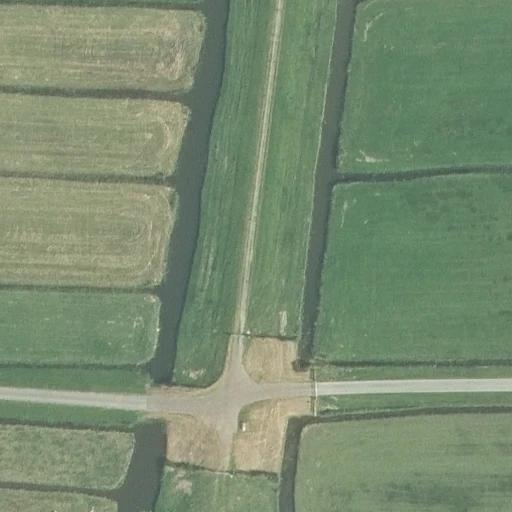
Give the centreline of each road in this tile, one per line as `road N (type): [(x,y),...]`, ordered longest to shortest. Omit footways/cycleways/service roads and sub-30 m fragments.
road 1 (track): [(511,383),(258,390),(227,405)]
road 2 (unclassified): [(145,402),(0,393)]
